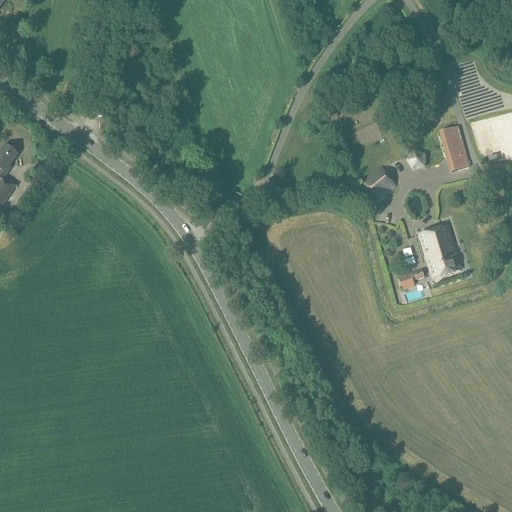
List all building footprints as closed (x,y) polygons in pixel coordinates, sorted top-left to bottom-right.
[(450,173),(469,168),(458,126),(439,131),(450,173)] [(0,204),(14,187),(2,177),(4,175),(17,155),(4,146),(0,152),(0,204)] [(413,151),(405,162),(413,173),(425,169),(426,156),(413,151)] [(375,200),(394,186),(382,170),(363,183),(375,200)] [(395,240),(403,238),(399,225),(391,228),(395,240)] [(460,271),(447,227),(419,236),(429,270),(430,270),(433,280),(460,271)] [(410,251),(399,253),(401,264),(412,261),(410,251)] [(401,290),(414,286),(412,281),(423,278),(421,271),(398,279),(401,290)]
